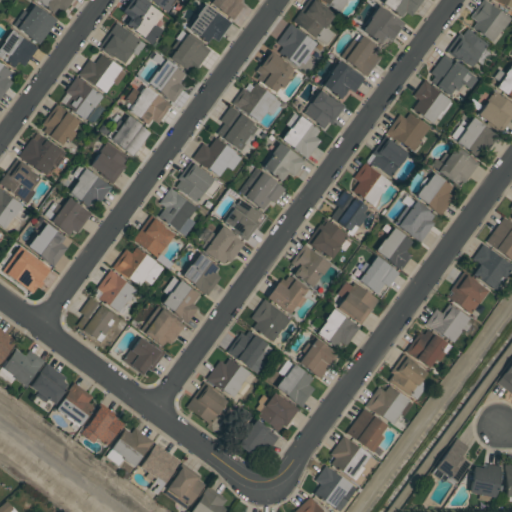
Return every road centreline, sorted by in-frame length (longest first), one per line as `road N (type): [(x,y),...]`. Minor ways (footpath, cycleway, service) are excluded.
road 1 (residential): [(452,0),(154,409)]
road 2 (residential): [(511,167),(297,470),(271,489),(245,487),(229,470)]
road 3 (residential): [(276,0),(44,325)]
road 4 (residential): [(0,293),(229,470)]
road 5 (residential): [(105,0),(0,146)]
